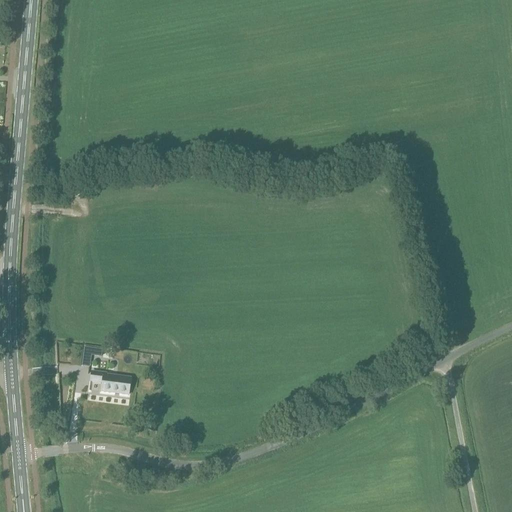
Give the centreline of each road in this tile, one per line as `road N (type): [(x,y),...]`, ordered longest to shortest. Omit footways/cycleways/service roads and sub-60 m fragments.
road 1 (unclassified): [(19,454),(108,450),(184,466),(227,462),(288,441),(511,330)]
road 2 (tertiary): [(13,374),(10,264),(32,0)]
